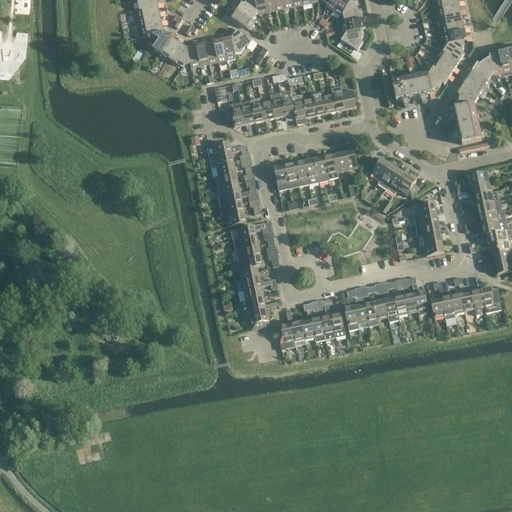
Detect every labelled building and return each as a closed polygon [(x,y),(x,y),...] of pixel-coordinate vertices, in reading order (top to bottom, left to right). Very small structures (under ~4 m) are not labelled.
[(137,10),(137,12),(159,8),(159,10),(164,9),(163,5),(158,6),(157,0),(139,0),(140,2),(137,3),(139,10),(137,10)] [(242,4),(238,10),(237,12),(255,24),(256,22),(254,21),(258,15),(255,0),(251,0),(244,5),(242,4)] [(268,15),(264,0),(255,0),(258,15),(265,13),(266,16),(268,15)] [(264,0),(268,15),(270,15),(269,13),(276,11),(273,0),(264,0)] [(285,12),(282,0),(273,0),(276,11),(283,10),(283,12),(285,12)] [(282,0),(285,12),(287,11),(287,9),(294,8),(291,0),(282,0)] [(291,0),(294,8),(300,6),(301,8),(303,8),(301,0),(291,0)] [(326,9),(331,0),(319,0),(320,2),(321,2),(326,5),(324,8),(326,9)] [(331,0),(326,9),(328,10),(329,8),(335,11),(342,0),(331,0)] [(337,13),(342,17),(352,2),(354,0),(355,1),(355,0),(342,0),(335,11),(333,14),(336,15),(337,13)] [(444,0),(438,1),(440,11),(460,6),(460,8),(465,7),(464,3),(459,4),(458,0),(444,0)] [(359,12),(352,2),(342,17),(344,24),(342,24),(342,26),(364,21),(363,19),(362,12),(359,12)] [(440,11),(442,19),(461,15),(462,17),(467,16),(466,12),(461,13),(460,8),(460,6),(440,11)] [(237,12),(238,10),(233,7),(231,11),(235,14),(231,20),(248,31),(252,24),(254,26),(255,24),(237,12)] [(140,14),(141,21),(160,17),(161,19),(166,18),(165,13),(160,14),(159,10),(159,8),(137,12),(137,15),(140,14)] [(461,15),(442,19),(444,28),(463,24),(464,26),(469,25),(468,21),(463,22),(462,17),(461,15)] [(160,17),(141,21),(143,28),(140,28),(141,30),(162,25),(163,28),(168,27),(167,22),(162,23),(161,19),(160,17)] [(364,21),(342,26),(343,28),(345,28),(346,34),(363,31),(366,31),(364,24),(369,23),(368,18),(363,19),(364,21)] [(444,28),(446,37),(465,33),(466,35),(471,34),(470,29),(465,30),(464,26),(463,24),(444,28)] [(144,32),(145,38),(164,34),(163,28),(162,25),(141,30),(141,32),(144,32)] [(346,34),(341,42),(346,46),(342,52),(352,58),(356,52),(358,53),(363,45),(361,43),(363,31),(346,34)] [(235,56),(242,55),(245,49),(248,51),(252,45),(254,46),(255,44),(236,32),(231,40),(235,56)] [(465,33),(446,37),(448,45),(465,42),(465,43),(467,42),(467,44),(472,42),(472,38),(467,39),(466,35),(465,33)] [(158,57),(160,58),(172,40),(174,41),(177,36),(173,34),(170,38),(164,34),(145,38),(145,39),(148,38),(149,45),(155,48),(153,51),(159,55),(158,57)] [(236,62),(235,56),(231,40),(225,41),(224,36),(219,37),(220,42),(223,42),(227,61),(233,60),(234,62),(236,62)] [(220,62),(227,61),(223,42),(220,42),(216,43),(215,38),(210,39),(212,44),(214,44),(218,65),(220,65),(220,62)] [(180,39),(178,43),(179,45),(167,63),(169,64),(170,62),(177,66),(178,64),(184,67),(190,66),(191,69),(187,49),(181,46),(184,41),(180,39)] [(179,45),(178,43),(174,41),(172,40),(160,58),(162,59),(163,57),(168,61),(167,63),(179,45)] [(202,41),(203,46),(205,46),(209,65),(216,63),(216,66),(218,65),(214,44),(212,44),(207,45),(206,40),(202,41)] [(193,43),(194,48),(196,48),(201,69),(203,69),(202,66),(209,65),(205,46),(203,46),(198,47),(197,42),(193,43)] [(448,45),(443,53),(460,64),(465,56),(463,54),(465,43),(465,42),(448,45)] [(508,47),(504,48),(505,53),(501,54),(499,54),(503,76),(505,76),(505,73),(511,72),(507,53),(510,52),(508,47)] [(196,48),(194,48),(187,49),(191,69),(198,67),(199,70),(201,69),(196,48)] [(496,55),(489,56),(490,59),(494,76),(501,74),(501,76),(503,76),(499,54),(501,54),(500,49),(495,50),(496,55)] [(456,69),(460,64),(443,53),(438,61),(455,71),(453,73),(458,76),(460,72),(456,69)] [(244,56),(240,63),(247,67),(251,61),(244,56)] [(267,64),(272,68),(276,61),(271,58),(267,64)] [(474,71),(472,73),(491,85),(492,83),(490,81),(494,76),(490,59),(480,66),(478,64),(474,71)] [(451,77),(453,73),(455,71),(438,61),(433,68),(450,79),(448,81),(453,84),(455,80),(451,77)] [(445,87),(448,81),(450,79),(433,68),(428,76),(432,93),(442,86),(445,87)] [(468,80),(484,91),(488,85),(490,86),(491,85),(472,73),(474,71),(469,68),(467,71),(471,74),(469,78),(468,80)] [(248,70),(239,72),(241,79),(250,77),(248,70)] [(462,88),(481,100),(482,98),(480,97),(484,91),(468,80),(469,78),(464,75),(462,79),(466,82),(462,88)] [(410,80),(414,99),(417,99),(430,96),(431,101),(435,100),(434,95),(433,95),(432,93),(428,76),(410,80)] [(212,78),(205,79),(207,86),(213,85),(212,78)] [(299,85),(298,79),(288,81),(289,88),(299,85)] [(418,104),(417,99),(414,99),(410,80),(392,84),(397,103),(406,101),(412,100),(413,105),(418,104)] [(481,100),(462,88),(457,95),(460,97),(457,109),(474,106),(478,100),(480,101),(481,100)] [(221,89),(215,91),(217,105),(224,103),(221,89)] [(342,94),(346,112),(357,110),(353,92),(342,94)] [(280,95),(281,101),(285,118),(286,122),(287,122),(286,122),(290,121),(290,123),(296,121),(295,117),(295,116),(293,105),(292,99),(290,93),(280,95)] [(312,96),(313,101),(316,118),(326,116),(323,99),(321,94),(312,96)] [(346,112),(342,94),(332,96),(336,114),(346,112)] [(323,99),(326,116),(336,114),(332,96),(323,99)] [(292,99),(293,105),(295,116),(295,117),(296,121),(296,122),(306,120),(303,103),(301,97),(292,99)] [(251,103),(255,125),(265,123),(262,105),(261,100),(251,103)] [(285,118),(281,101),(272,103),(275,121),(285,118)] [(306,120),(316,118),(313,101),(303,103),(306,120)] [(241,105),(242,109),(245,127),(255,125),(251,103),(241,105)] [(272,103),(262,105),(265,123),(275,121),(272,103)] [(230,107),(231,112),(235,129),(245,127),(242,109),(241,105),(230,107)] [(480,123),(480,122),(480,121),(478,122),(474,106),(457,109),(455,110),(455,108),(449,109),(450,113),(455,112),(458,126),(459,128),(480,123)] [(481,139),(480,132),(478,126),(481,125),(480,123),(459,128),(458,126),(453,127),(454,131),(459,130),(460,137),(462,146),(484,141),(484,139),(481,139)] [(210,160),(232,155),(242,153),(241,149),(237,150),(237,149),(231,150),(229,142),(207,147),(210,160)] [(344,155),(348,172),(358,170),(354,153),(344,155)] [(212,170),(234,165),(232,155),(210,160),(212,170)] [(348,172),(344,155),(334,157),(338,175),(348,172)] [(338,175),(334,157),(324,159),(329,181),(339,179),(338,175)] [(329,181),(324,159),(314,161),(319,185),(329,183),(329,181)] [(372,175),(380,181),(390,166),(381,160),(372,175)] [(319,185),(314,161),(304,163),(309,187),(319,185)] [(309,187),(304,163),(294,165),(299,189),(309,187)] [(219,179),(236,175),(234,165),(212,170),(214,180),(219,179)] [(299,189),(294,165),(284,167),(289,191),(299,189)] [(390,166),(380,181),(378,185),(386,191),(399,172),(390,166)] [(284,167),(274,170),(279,193),(289,191),(284,167)] [(395,196),(397,192),(407,177),(399,172),(386,191),(395,196)] [(490,184),(488,174),(478,176),(477,173),(465,176),(467,185),(463,186),(464,190),(473,188),(490,184)] [(236,175),(219,179),(221,189),(238,185),(236,175)] [(416,183),(407,177),(397,192),(406,198),(407,196),(412,200),(419,190),(414,186),(416,183)] [(473,188),(475,198),(492,194),(490,184),(473,188)] [(218,200),(241,195),(238,185),(221,189),(216,190),(218,200)] [(225,208),(243,205),(242,200),(247,198),(251,197),(250,193),(241,195),(218,200),(220,209),(225,208)] [(498,193),(492,194),(475,198),(477,208),(500,203),(498,193)] [(477,208),(479,218),(497,214),(502,213),(500,203),(477,208)] [(419,218),(437,214),(435,204),(417,207),(419,218)] [(243,205),(225,208),(227,218),(245,215),(243,205)] [(421,228),(438,224),(437,214),(419,218),(421,228)] [(499,224),(497,214),(479,218),(481,228),(499,224)] [(227,218),(229,229),(247,225),(245,215),(227,218)] [(423,238),(440,234),(438,224),(421,228),(416,229),(418,239),(423,238)] [(484,238),(489,237),(489,236),(501,234),(499,224),(481,228),(484,238)] [(265,230),(264,226),(231,233),(234,243),(257,238),(256,233),(261,232),(260,231),(265,230)] [(507,233),(501,234),(489,236),(489,237),(491,246),(509,243),(507,233)] [(425,248),(442,244),(440,234),(423,238),(425,248)] [(236,253),(259,248),(257,238),(234,243),(236,253)] [(491,246),(494,256),(511,253),(509,243),(491,246)] [(425,248),(427,258),(444,255),(442,244),(425,248)] [(236,253),(238,263),(261,258),(259,248),(236,253)] [(511,262),(511,257),(511,253),(494,256),(495,264),(496,266),(511,262)] [(238,263),(240,272),(246,271),(257,269),(263,268),(261,258),(238,263)] [(495,264),(489,265),(490,270),(496,268),(498,277),(511,273),(511,262),(496,266),(495,264)] [(240,272),(242,283),(259,279),(257,269),(246,271),(240,272)] [(242,283),(244,293),(261,289),(271,287),(270,283),(265,284),(265,283),(261,284),(259,279),(242,283)] [(477,286),(479,293),(481,292),(485,310),(486,315),(502,312),(500,303),(494,305),(491,290),(483,291),(482,285),(477,286)] [(413,286),(412,286),(414,296),(415,296),(418,313),(419,317),(429,315),(425,294),(419,295),(418,290),(417,286),(413,286)] [(244,293),(246,303),(264,299),(261,289),(244,293)] [(441,300),(445,318),(446,322),(455,320),(455,316),(451,298),(446,299),(444,290),(439,291),(441,300)] [(481,310),(485,310),(481,292),(479,293),(471,294),(475,312),(476,317),(483,316),(481,310)] [(471,294),(461,296),(465,314),(475,312),(471,294)] [(415,296),(414,296),(405,298),(408,315),(418,313),(415,296)] [(455,316),(465,314),(461,296),(451,298),(455,316)] [(408,315),(405,298),(395,300),(398,317),(408,315)] [(266,309),(265,307),(264,299),(246,303),(249,312),(266,309)] [(344,308),(344,311),(349,333),(359,331),(358,326),(354,303),(353,299),(348,300),(349,303),(348,307),(344,308)] [(398,317),(395,300),(385,302),(388,320),(398,317)] [(435,320),(445,318),(441,300),(431,302),(435,320)] [(354,303),(358,326),(368,324),(365,306),(364,301),(354,303)] [(385,302),(375,304),(378,322),(388,320),(385,302)] [(379,326),(378,322),(375,304),(365,306),(368,324),(369,328),(379,326)] [(271,306),(265,307),(266,309),(249,312),(253,332),(266,329),(269,325),(266,311),(272,310),(271,306)] [(341,315),(331,318),(335,335),(345,333),(341,315)] [(336,340),(335,335),(331,318),(321,320),(326,342),(336,340)] [(296,348),(295,343),(291,326),(293,326),(292,319),(288,320),(289,326),(281,328),(286,350),(296,348)] [(326,342),(321,320),(311,322),(315,339),(316,344),(326,342)] [(315,339),(311,322),(301,324),(305,341),(315,339)] [(301,324),(293,326),(291,326),(295,343),(305,341),(301,324)]
